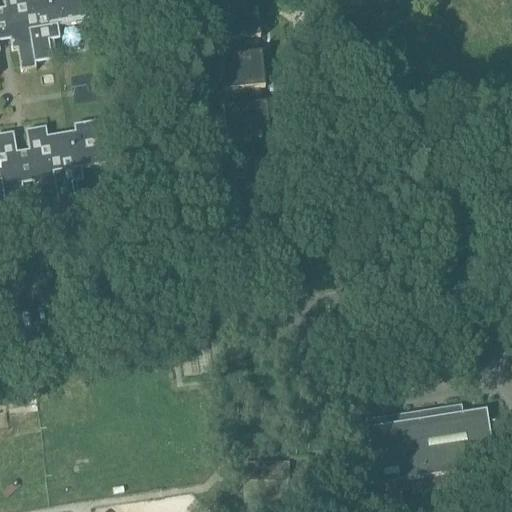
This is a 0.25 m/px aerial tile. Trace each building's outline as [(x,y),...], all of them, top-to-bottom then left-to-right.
[(0,57),(0,55),(0,45),(10,44),(12,56),(18,55),(21,76),(37,74),(35,65),(56,61),(53,44),(48,45),(46,33),(96,24),(91,0),(19,0),(14,1),(14,0),(3,0),(5,12),(4,12),(0,12),(0,57)] [(218,0),(220,12),(252,9),(250,0),(218,0)] [(224,63),(256,60),(253,28),(259,27),(257,9),(252,9),(220,12),(214,13),(216,31),(221,31),(224,63)] [(229,113),(261,110),(258,78),(263,77),(262,59),(256,60),(224,63),(219,63),(221,82),(226,81),(229,113)] [(229,113),(224,113),(225,132),(231,131),(234,165),(266,162),(263,128),(268,128),(266,110),(261,110),(229,113)] [(0,216),(7,215),(8,222),(21,220),(17,199),(23,197),(21,187),(34,185),(35,195),(42,194),(46,216),(49,216),(50,221),(60,219),(61,223),(77,220),(77,217),(82,216),(77,185),(71,186),(69,174),(121,164),(115,130),(105,131),(104,125),(74,130),(76,136),(39,143),(37,134),(26,136),(29,154),(16,156),(13,138),(3,139),(5,149),(0,149),(0,216)] [(312,156),(297,157),(299,181),(314,180),(312,156)] [(225,375),(220,340),(207,342),(212,377),(225,375)] [(495,471),(495,470),(504,469),(501,454),(497,425),(488,426),(486,414),(366,433),(375,490),(495,471)] [(288,466),(242,467),(242,484),(288,483),(288,466)]
